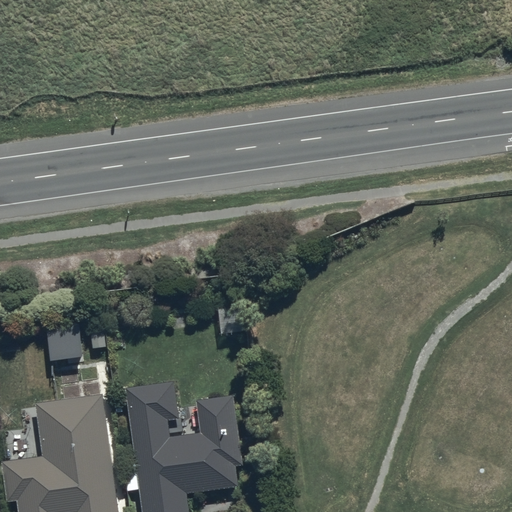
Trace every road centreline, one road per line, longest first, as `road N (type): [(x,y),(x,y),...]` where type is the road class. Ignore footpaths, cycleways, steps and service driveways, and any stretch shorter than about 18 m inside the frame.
road 1 (secondary): [(511,112),(122,165)]
road 2 (secondary): [(0,182),(122,165)]
